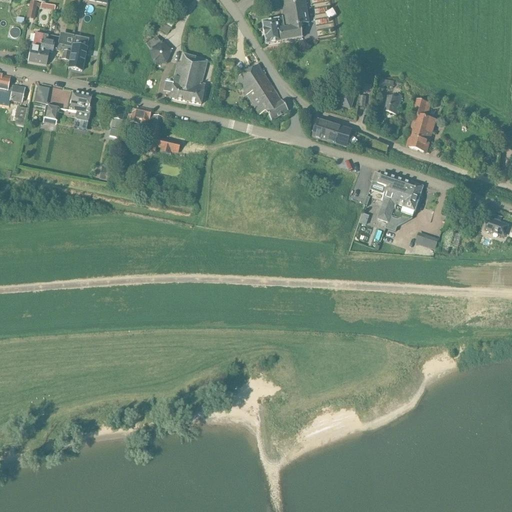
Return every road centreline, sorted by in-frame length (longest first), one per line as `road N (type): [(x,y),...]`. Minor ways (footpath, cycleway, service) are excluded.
road 1 (track): [(511,295),(188,280),(0,292)]
road 2 (track): [(260,132),(207,157),(201,221),(0,182)]
road 3 (unclassified): [(294,141),(0,68)]
road 4 (residential): [(511,188),(317,113),(278,83)]
road 5 (unclassified): [(511,209),(294,141)]
